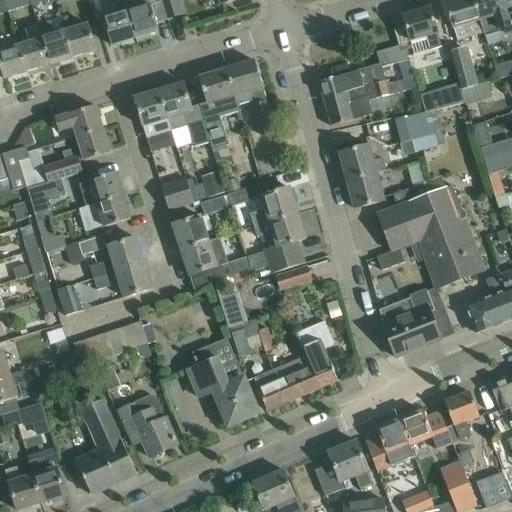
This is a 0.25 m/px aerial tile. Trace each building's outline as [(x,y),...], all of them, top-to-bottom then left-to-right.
[(0,1),(0,14),(9,12),(5,0),(0,1)] [(5,0),(9,12),(32,5),(30,0),(5,0)] [(134,0),(138,10),(127,13),(135,38),(151,34),(154,32),(159,31),(157,23),(165,21),(164,19),(158,0),(134,0)] [(179,0),(158,0),(164,19),(183,13),(179,0)] [(455,0),(446,3),(451,22),(453,29),(454,29),(458,42),(469,39),(469,38),(484,33),(482,28),(473,0),(455,0)] [(503,0),(473,0),(482,28),(497,24),(499,29),(511,26),(507,13),(507,12),(503,0)] [(405,50),(407,57),(429,50),(430,51),(442,47),(430,7),(403,16),(406,26),(394,29),(399,46),(401,51),(405,50)] [(104,20),(106,26),(112,45),(135,38),(127,13),(104,20)] [(50,20),(38,25),(50,65),(73,57),(65,32),(55,35),(50,20)] [(30,43),(19,46),(27,72),(50,65),(38,25),(25,29),(30,43)] [(65,32),(73,57),(97,50),(89,25),(65,32)] [(0,51),(0,66),(4,79),(27,72),(19,46),(0,51)] [(324,99),(385,82),(381,68),(408,60),(407,57),(405,50),(401,51),(399,46),(377,53),(380,64),(358,70),(359,71),(319,82),(324,99)] [(459,80),(461,88),(462,90),(487,83),(487,82),(485,75),(476,78),(467,46),(450,51),(459,80)] [(511,59),(494,65),(498,79),(511,74),(511,59)] [(226,70),(239,111),(240,110),(238,105),(252,101),(253,105),(252,106),(262,136),(277,131),(255,61),(226,70)] [(211,143),(213,149),(229,144),(220,116),(239,111),(226,70),(199,78),(207,103),(200,105),(201,110),(211,143)] [(409,90),(418,115),(427,113),(418,87),(415,77),(386,84),(385,82),(324,99),(331,126),(350,121),(371,115),(367,100),(376,98),(376,100),(389,96),(389,95),(409,90)] [(193,112),(184,83),(158,90),(171,130),(177,148),(193,143),(194,148),(211,143),(201,110),(193,112)] [(487,83),(462,90),(466,104),(466,105),(492,98),(487,83)] [(435,109),(436,111),(466,104),(462,90),(461,88),(442,93),(446,107),(435,109)] [(147,138),(171,130),(158,90),(134,98),(147,138)] [(103,129),(96,106),(70,114),(55,119),(59,132),(74,127),(77,137),(103,129)] [(412,141),(436,135),(430,112),(427,113),(418,115),(406,118),(409,131),(389,136),(392,145),(412,141)] [(511,138),(493,144),(486,122),(473,125),(484,160),(511,151),(511,138)] [(30,160),(19,162),(27,188),(27,189),(49,182),(49,183),(82,173),(78,162),(84,160),(85,161),(110,153),(103,129),(77,137),(80,147),(63,153),(66,160),(44,167),(45,167),(33,171),(30,160)] [(439,147),(436,135),(412,141),(415,151),(415,153),(439,147)] [(340,153),(347,181),(377,174),(377,173),(386,170),(383,158),(373,160),(368,145),(359,148),(340,153)] [(26,147),(15,151),(19,162),(30,160),(26,147)] [(15,151),(3,154),(15,192),(27,188),(19,162),(15,151)] [(511,151),(484,160),(489,174),(495,197),(499,208),(510,205),(507,194),(505,194),(498,171),(511,166),(511,151)] [(3,154),(0,155),(0,194),(0,196),(15,192),(3,154)] [(397,205),(427,195),(424,184),(424,183),(418,161),(406,165),(408,171),(414,170),(418,186),(414,188),(393,195),(397,205)] [(98,204),(123,196),(116,172),(80,184),(87,206),(98,203),(98,204)] [(347,181),(355,209),(384,201),(377,174),(347,181)] [(427,195),(446,188),(441,176),(424,183),(424,184),(427,195)] [(187,179),(181,181),(162,187),(169,211),(195,203),(190,188),(195,186),(193,179),(188,181),(187,179)] [(238,179),(225,184),(228,193),(241,189),(238,179)] [(251,214),(255,227),(298,213),(290,188),(280,191),(277,180),(257,186),(231,194),(234,206),(261,197),(265,209),(251,214)] [(51,183),(27,190),(29,197),(31,202),(39,200),(55,195),(51,183)] [(98,204),(98,203),(87,206),(79,209),(86,231),(105,225),(105,227),(131,219),(123,196),(98,204)] [(227,210),(223,198),(202,205),(205,217),(227,210)] [(15,206),(19,220),(29,217),(24,203),(15,206)] [(37,223),(48,219),(44,207),(33,210),(33,211),(37,223)] [(306,239),(298,213),(255,227),(258,237),(272,233),(277,248),(266,251),(271,266),(273,274),(304,264),(297,242),(306,239)] [(173,225),(182,251),(208,242),(200,216),(173,225)] [(46,252),(47,253),(65,247),(66,246),(63,234),(53,237),(48,219),(37,223),(41,234),(42,241),(46,252)] [(27,252),(38,249),(31,225),(20,228),(27,252)] [(501,245),(510,242),(508,235),(506,229),(497,232),(501,245)] [(104,250),(100,238),(79,245),(79,243),(65,247),(71,264),(84,260),(83,257),(104,250)] [(90,266),(94,279),(144,263),(136,238),(108,246),(112,260),(90,266)] [(208,242),(182,251),(190,276),(202,272),(207,287),(228,279),(227,277),(239,273),(235,262),(228,264),(220,238),(208,242)] [(418,242),(411,245),(416,262),(424,259),(418,242)] [(426,266),(434,289),(484,271),(476,247),(426,266)] [(34,275),(45,271),(38,249),(27,252),(32,267),(34,275)] [(405,262),(400,249),(392,252),(377,257),(382,271),(405,262)] [(253,272),(271,266),(266,251),(248,257),(253,272)] [(119,283),(124,298),(152,289),(144,263),(94,279),(97,290),(119,283)] [(276,277),(280,290),(312,280),(308,267),(276,277)] [(34,275),(41,298),(52,294),(45,271),(34,275)] [(511,271),(497,277),(499,280),(502,279),(502,281),(508,279),(510,288),(504,291),(509,307),(505,309),(510,321),(511,319),(511,271)] [(467,306),(474,326),(477,334),(496,327),(495,326),(510,321),(505,309),(509,307),(504,291),(510,288),(508,279),(502,281),(502,279),(499,280),(497,277),(488,281),(494,296),(467,306)] [(58,290),(66,316),(81,311),(73,285),(58,290)] [(238,292),(218,297),(227,328),(246,322),(238,292)] [(417,314),(384,327),(396,358),(441,340),(441,339),(432,316),(431,313),(435,311),(427,292),(410,298),(417,314)] [(41,298),(45,312),(46,312),(51,327),(61,324),(56,309),(52,294),(41,298)] [(337,300),(327,303),(332,319),(343,315),(337,300)] [(444,311),(432,316),(441,339),(453,334),(444,311)] [(9,329),(12,340),(49,328),(46,318),(9,329)] [(230,328),(232,334),(239,356),(251,352),(246,338),(258,334),(256,319),(243,323),(230,328)] [(325,322),(296,334),(305,357),(318,389),(338,381),(324,349),(334,345),(325,322)] [(127,327),(135,350),(147,346),(147,344),(141,327),(139,328),(138,323),(127,327)] [(141,327),(147,344),(156,341),(150,324),(141,327)] [(55,343),(60,359),(72,355),(76,354),(73,345),(74,345),(72,338),(68,326),(44,333),(48,346),(55,343)] [(116,331),(124,354),(135,350),(127,327),(116,331)] [(267,328),(257,331),(258,334),(264,351),(274,348),(267,328)] [(116,331),(105,334),(113,357),(124,354),(116,331)] [(105,334),(94,338),(102,361),(113,357),(105,334)] [(94,338),(84,342),(91,364),(102,361),(94,338)] [(224,417),(236,412),(240,422),(259,414),(227,339),(192,353),(198,367),(188,371),(199,398),(214,392),(224,417)] [(355,357),(350,341),(343,344),(347,359),(355,357)] [(73,345),(76,354),(81,368),(91,364),(84,342),(74,345),(73,345)] [(0,352),(0,377),(11,375),(3,351),(0,352)] [(60,359),(64,374),(76,371),(72,355),(60,359)] [(277,368),(291,401),(318,389),(305,357),(277,368)] [(112,367),(101,372),(109,391),(121,386),(112,367)] [(260,393),(267,411),(291,401),(277,368),(253,377),(260,393)] [(0,377),(0,403),(18,398),(11,375),(0,377)] [(511,433),(507,436),(511,449),(511,378),(511,376),(490,384),(501,412),(510,408),(511,413),(511,433)] [(454,425),(447,428),(453,444),(454,448),(455,448),(453,442),(470,436),(465,422),(479,417),(477,411),(470,392),(445,402),(452,420),(454,425)] [(117,408),(122,420),(130,439),(139,434),(150,458),(178,445),(166,416),(162,418),(163,415),(163,410),(158,399),(154,396),(149,395),(136,401),(136,400),(117,408)] [(84,477),(92,495),(138,475),(129,457),(103,400),(80,410),(99,450),(76,460),(84,477)] [(23,424),(35,421),(38,434),(49,430),(42,405),(20,412),(23,424)] [(423,411),(400,420),(411,446),(433,437),(438,450),(453,444),(447,428),(440,412),(426,418),(423,411)] [(380,437),(366,443),(373,461),(376,467),(378,472),(415,458),(411,446),(400,420),(377,429),(380,437)] [(0,429),(0,445),(9,442),(4,428),(0,429)] [(491,440),(506,478),(511,475),(511,469),(499,437),(491,440)] [(333,463),(315,470),(326,495),(344,488),(341,482),(355,476),(361,490),(373,485),(368,471),(369,471),(357,441),(328,452),(333,463)] [(42,458),(29,461),(42,503),(54,500),(54,502),(65,499),(64,497),(66,496),(60,477),(57,469),(46,472),(42,458)] [(5,471),(18,511),(42,503),(29,461),(33,476),(21,480),(17,467),(5,471)] [(277,506),(279,511),(301,511),(283,470),(253,483),(265,511),(277,506)] [(476,482),(487,508),(511,498),(511,496),(503,472),(476,482)] [(464,474),(445,481),(457,511),(458,511),(464,511),(477,506),(464,474)] [(343,505),(344,511),(385,511),(384,500),(343,505)]
